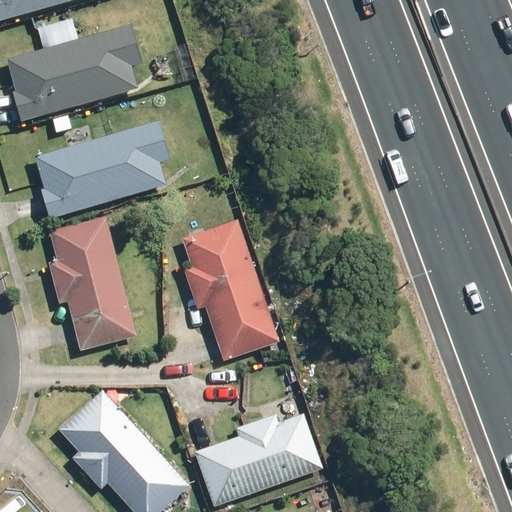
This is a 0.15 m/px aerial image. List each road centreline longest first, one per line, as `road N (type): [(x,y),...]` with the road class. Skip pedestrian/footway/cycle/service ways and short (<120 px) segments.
road 1 (motorway): [(511,349),(374,0)]
road 2 (motorway): [(452,0),(511,153)]
